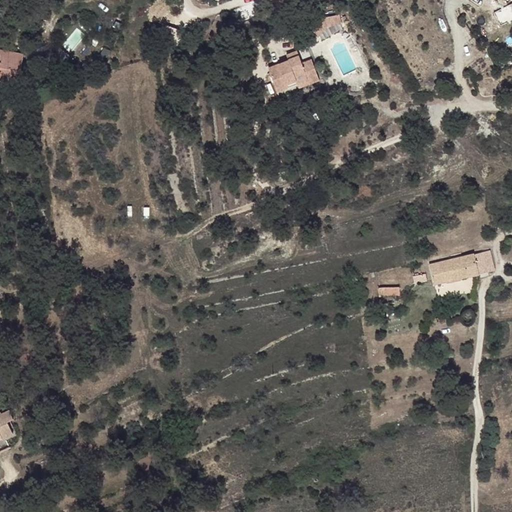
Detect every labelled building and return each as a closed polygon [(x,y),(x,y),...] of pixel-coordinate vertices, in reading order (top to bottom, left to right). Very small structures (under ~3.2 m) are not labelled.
[(343,14),(318,18),(321,36),(346,32),(343,14)] [(278,95),(288,90),(286,86),(295,83),(297,86),(309,81),(308,79),(318,74),(313,62),(303,66),(296,52),(286,56),(288,61),(291,68),(280,73),(277,66),(267,71),(278,95)] [(0,72),(12,75),(14,62),(20,63),(21,58),(0,54),(0,72)] [(288,61),(277,66),(280,73),(291,68),(288,61)] [(14,62),(12,75),(18,76),(20,63),(14,62)] [(309,81),(297,86),(299,92),(322,82),(318,74),(308,79),(309,81)] [(382,122),(360,132),(364,143),(387,133),(382,122)] [(232,179),(235,196),(245,194),(242,178),(232,179)] [(495,267),(490,246),(434,259),(438,279),(495,267)] [(413,271),(415,278),(426,275),(425,269),(413,271)] [(399,279),(380,283),(382,291),(401,289),(399,279)] [(489,286),(491,292),(510,288),(508,281),(489,286)] [(0,439),(11,434),(11,432),(21,426),(14,412),(18,410),(12,401),(5,405),(0,402),(0,439)] [(0,439),(0,444),(13,438),(11,434),(0,439)]
